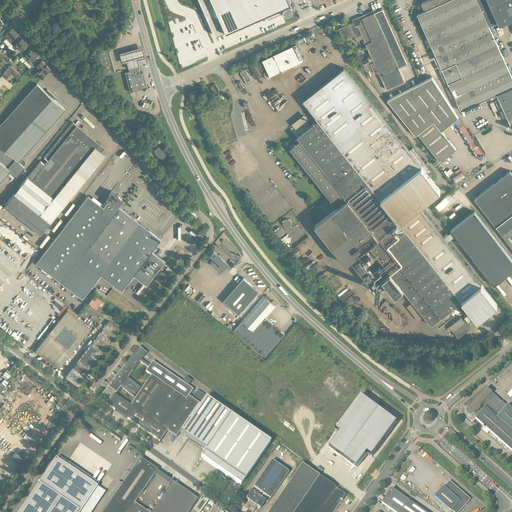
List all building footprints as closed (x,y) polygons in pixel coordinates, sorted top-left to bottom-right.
[(288,0),(198,0),(213,33),(214,34),(214,35),(215,35),(216,35),(217,35),(218,35),(290,3),(288,0)] [(511,19),(511,0),(430,0),(429,0),(427,0),(421,3),(424,9),(425,9),(426,10),(417,14),(461,111),(497,94),(511,127),(511,126),(511,77),(489,26),(498,22),(499,25),(511,19)] [(353,22),(360,36),(362,35),(374,62),(370,64),(369,62),(362,65),(365,72),(366,72),(369,77),(371,76),(369,71),(373,69),(375,73),(379,72),(386,90),(405,81),(399,68),(407,64),(383,9),(361,19),(360,17),(352,20),(353,22)] [(360,36),(353,22),(338,29),(344,42),(355,37),(355,38),(360,36)] [(8,37),(15,30),(12,27),(5,34),(8,37)] [(15,30),(8,37),(6,39),(11,44),(15,40),(14,38),(18,34),(15,30)] [(15,40),(11,44),(13,46),(12,47),(15,50),(17,48),(25,41),(22,38),(17,42),(15,40)] [(25,41),(17,48),(21,51),(19,53),(21,54),(25,50),(23,49),(28,45),(25,41)] [(296,44),(262,60),(269,76),(303,60),(296,44)] [(126,63),(129,70),(139,67),(137,60),(145,57),(142,47),(119,53),(122,64),(126,63)] [(25,50),(21,54),(23,57),(22,57),(25,60),(34,52),(31,48),(27,52),(25,50)] [(108,49),(98,52),(105,76),(115,73),(108,49)] [(34,52),(25,60),(31,66),(33,64),(37,60),(35,58),(38,55),(34,52)] [(37,60),(33,64),(35,67),(37,65),(40,69),(46,64),(42,60),(39,62),(37,60)] [(46,64),(40,69),(39,70),(44,75),(50,69),(46,64)] [(9,66),(1,76),(8,81),(11,78),(10,78),(13,75),(17,78),(20,74),(16,71),(17,69),(12,65),(10,67),(9,66)] [(127,72),(125,73),(126,76),(130,92),(132,91),(147,88),(143,72),(140,73),(138,66),(129,69),(130,71),(127,72)] [(344,68),(303,100),(318,120),(298,136),(301,140),(290,149),(303,165),(302,166),(305,169),(304,170),(307,174),(309,173),(337,208),(315,225),(346,264),(350,262),(353,266),(360,259),(363,263),(365,261),(363,258),(367,254),(364,250),(369,246),(390,274),(382,280),(395,296),(403,290),(413,302),(407,306),(418,321),(424,316),(431,325),(435,322),(439,327),(454,315),(450,310),(462,301),(478,320),(497,304),(419,207),(440,190),(344,68)] [(12,84),(8,81),(1,76),(0,77),(0,87),(3,84),(9,88),(12,84)] [(456,149),(442,131),(458,118),(432,77),(422,83),(388,100),(415,135),(418,133),(440,162),(456,149)] [(0,182),(10,171),(16,176),(24,167),(23,166),(25,165),(23,163),(22,165),(18,162),(65,110),(54,100),(56,98),(47,90),(45,92),(37,84),(0,125),(0,182)] [(215,84),(210,87),(214,95),(216,94),(220,91),(215,84)] [(308,121),(309,119),(305,114),(292,124),(300,134),(311,125),(308,121)] [(14,194),(4,205),(40,235),(105,155),(101,152),(104,148),(101,145),(100,143),(99,142),(98,142),(73,122),(44,157),(28,177),(27,177),(20,186),(22,188),(16,196),(14,194)] [(167,155),(159,146),(152,152),(157,157),(155,159),(157,161),(159,159),(160,161),(167,155)] [(456,182),(465,177),(461,171),(452,177),(456,182)] [(502,234),(511,226),(511,173),(510,171),(492,185),(475,198),(502,234)] [(103,277),(143,225),(119,207),(119,208),(116,206),(122,199),(111,191),(106,198),(108,200),(103,207),(88,196),(36,263),(82,299),(97,279),(98,279),(101,275),(103,277)] [(455,201),(443,209),(446,214),(458,206),(455,201)] [(511,260),(475,212),(451,230),(494,286),(511,271),(511,260)] [(286,218),(283,222),(289,228),(292,224),(286,218)] [(143,225),(103,277),(121,291),(130,279),(131,280),(134,276),(146,285),(155,274),(159,277),(165,268),(162,265),(165,261),(152,251),(155,247),(161,239),(143,225)] [(511,226),(502,234),(511,247),(511,226)] [(0,284),(17,264),(0,250),(0,284)] [(224,269),(228,265),(213,252),(209,256),(224,269)] [(363,276),(372,288),(378,283),(369,271),(363,276)] [(244,278),(224,301),(239,314),(259,292),(244,278)] [(264,296),(234,330),(265,357),(284,334),(266,318),(276,306),(264,296)] [(67,310),(35,351),(59,369),(91,328),(67,310)] [(461,317),(449,326),(458,338),(470,329),(461,317)] [(97,336),(109,345),(120,330),(109,321),(97,336)] [(109,345),(97,336),(76,363),(79,365),(75,370),(72,368),(66,376),(72,380),(71,380),(78,385),(84,377),(80,374),(84,369),(88,372),(109,345)] [(114,394),(120,386),(134,397),(141,388),(127,377),(140,361),(149,368),(146,372),(151,376),(186,400),(188,397),(193,390),(152,362),(150,365),(141,359),(146,353),(147,354),(147,353),(139,347),(139,348),(126,366),(125,365),(110,384),(111,385),(109,387),(108,387),(99,398),(107,404),(114,394)] [(3,375),(8,379),(12,373),(7,369),(3,375)] [(114,394),(106,405),(115,411),(116,410),(128,418),(127,419),(160,442),(167,431),(176,438),(179,432),(200,405),(206,398),(206,397),(197,391),(191,399),(188,397),(186,400),(151,376),(132,404),(127,401),(126,403),(114,394)] [(484,390),(464,406),(467,409),(467,410),(467,411),(466,412),(466,413),(467,414),(468,415),(469,416),(470,416),(471,416),(472,416),(473,415),(474,415),(477,417),(475,419),(511,450),(511,409),(507,405),(507,406),(494,394),(493,394),(486,389),(485,390),(484,390)] [(340,434),(329,448),(356,468),(367,454),(372,457),(397,423),(360,396),(335,430),(340,434)] [(270,442),(206,398),(200,405),(179,432),(189,439),(206,451),(201,458),(241,485),(270,442)] [(21,464),(24,459),(15,452),(11,457),(21,464)] [(81,511),(98,487),(56,459),(19,511),(81,511)] [(103,511),(128,511),(157,470),(140,459),(103,511)] [(272,461),(246,499),(260,509),(266,501),(268,503),(289,473),(272,461)] [(299,511),(322,478),(302,464),(268,511),(299,511)] [(322,478),(299,511),(331,511),(340,499),(342,500),(346,495),(322,478)] [(444,486),(435,497),(452,511),(453,511),(459,511),(471,499),(450,481),(444,487),(444,486)] [(189,511),(198,499),(173,482),(152,511),(189,511)] [(98,487),(81,511),(92,511),(106,492),(98,487)] [(426,511),(392,488),(382,503),(394,511),(426,511)]
